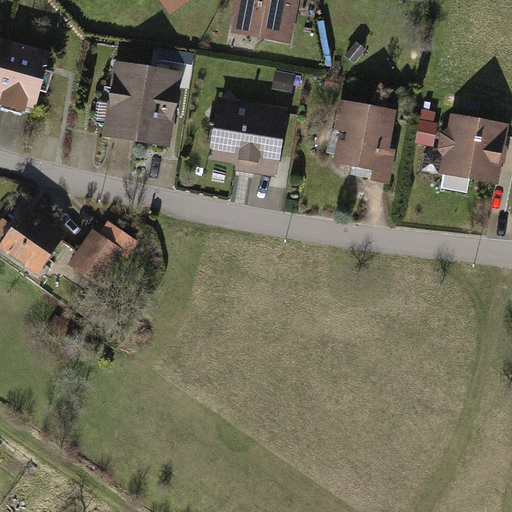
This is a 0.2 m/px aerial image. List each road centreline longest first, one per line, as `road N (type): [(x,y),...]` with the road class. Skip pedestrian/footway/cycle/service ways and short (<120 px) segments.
road 1 (residential): [(0,160),(376,237),(511,252)]
road 2 (track): [(457,246),(498,334),(481,417),(446,493)]
